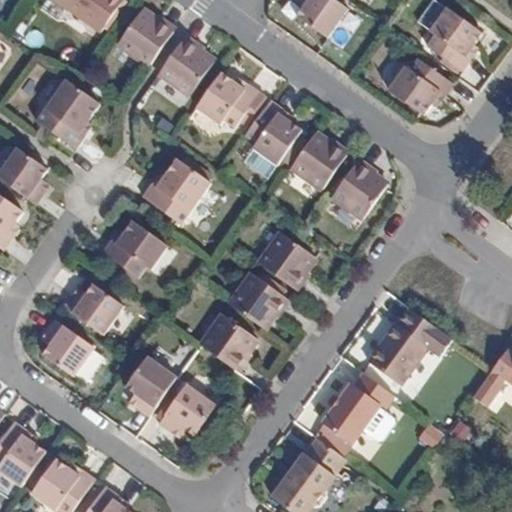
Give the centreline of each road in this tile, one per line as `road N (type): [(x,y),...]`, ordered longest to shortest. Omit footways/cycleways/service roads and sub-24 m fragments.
road 1 (residential): [(216,495),(423,206)]
road 2 (residential): [(447,173),(205,0)]
road 3 (residential): [(204,511),(0,361)]
road 4 (residential): [(0,323),(100,183)]
